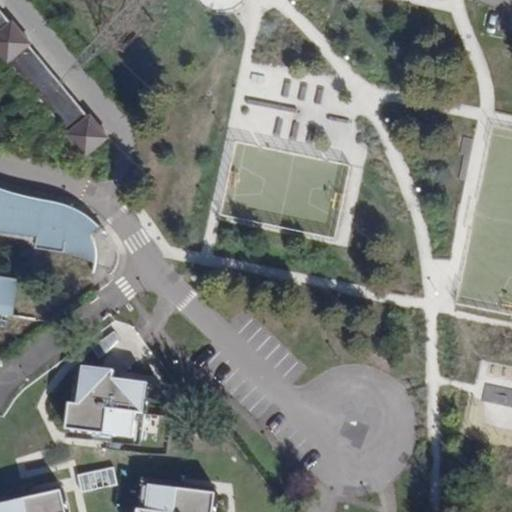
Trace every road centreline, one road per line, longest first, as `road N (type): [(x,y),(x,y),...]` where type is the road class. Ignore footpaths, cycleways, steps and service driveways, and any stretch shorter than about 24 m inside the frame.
road 1 (residential): [(106,201),(187,303),(298,405),(352,427)]
road 2 (residential): [(13,0),(131,143),(106,201)]
